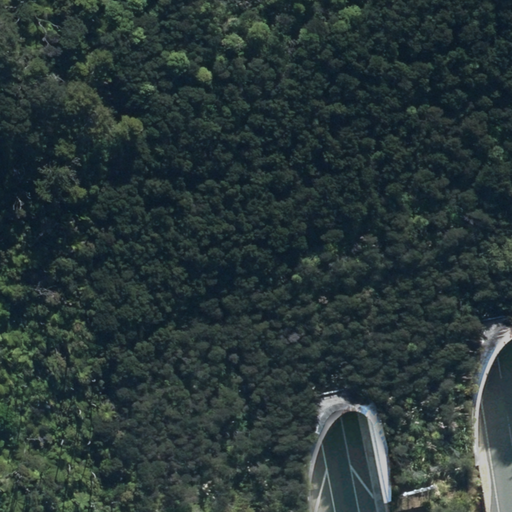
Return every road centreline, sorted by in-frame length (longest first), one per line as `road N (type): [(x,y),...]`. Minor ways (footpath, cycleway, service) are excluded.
road 1 (motorway): [(346,511),(333,423),(220,0)]
road 2 (motorway): [(419,0),(511,424)]
